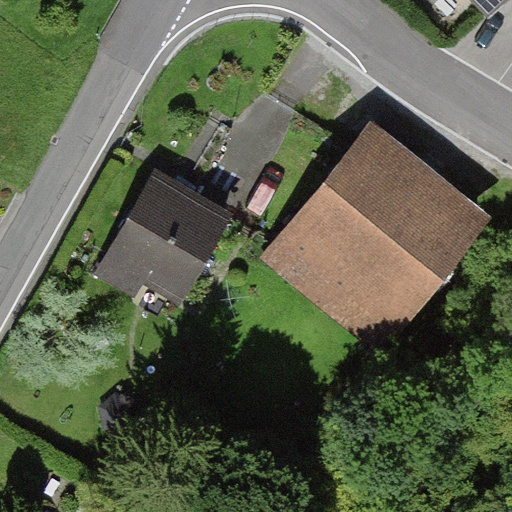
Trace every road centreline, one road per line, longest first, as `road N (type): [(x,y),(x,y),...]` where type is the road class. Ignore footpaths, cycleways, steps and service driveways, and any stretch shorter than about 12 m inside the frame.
road 1 (residential): [(0,293),(162,0)]
road 2 (residential): [(511,130),(315,0)]
